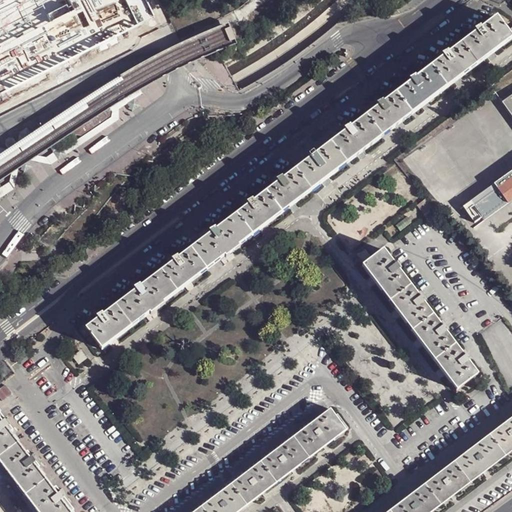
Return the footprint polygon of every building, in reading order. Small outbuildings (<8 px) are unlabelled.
[(0,0),(0,46),(96,0),(0,0)] [(511,36),(497,17),(486,25),(488,28),(483,31),(481,29),(480,27),(475,30),(476,32),(476,33),(478,35),(474,39),(472,36),(453,50),(455,53),(451,56),(448,54),(447,52),(442,55),(444,57),(446,60),(442,63),(439,60),(421,75),(423,77),(418,81),(416,78),(414,76),(410,79),(411,82),(414,84),(409,87),(407,85),(388,100),(390,102),(386,105),(384,103),(382,101),(377,105),(379,107),(381,109),(376,113),(374,110),(356,124),(358,126),(353,130),(351,128),(350,126),(344,128),(346,131),(348,134),(344,137),(342,135),(320,151),(322,154),(317,157),(315,155),(314,153),(309,155),(311,158),(313,161),(309,164),(306,162),(288,176),(290,178),(285,182),(283,179),(282,178),(277,181),(279,183),(280,186),(276,189),(274,186),(258,198),(260,201),(256,204),(254,202),(252,199),(247,203),(249,205),(251,208),(246,211),(244,209),(220,227),(222,229),(218,233),(216,230),(214,228),(209,232),(211,234),(213,236),(208,240),(206,237),(183,255),(185,258),(180,261),(179,258),(178,257),(172,260),(173,262),(175,265),(171,269),(168,266),(145,284),(147,286),(143,290),(141,287),(140,286),(134,288),(136,291),(138,293),(133,297),(132,294),(109,312),(110,314),(106,318),(104,316),(102,313),(97,317),(99,319),(101,322),(96,325),(94,323),(86,329),(100,348),(107,342),(109,345),(125,332),(123,330),(148,311),(150,314),(151,315),(165,304),(164,303),(162,300),(182,285),(184,288),(200,276),(198,273),(223,254),(225,256),(226,258),(240,247),(239,246),(237,243),(257,228),(259,231),(275,219),(273,216),(287,206),(289,208),(304,196),(302,194),(319,181),(321,183),(337,171),(335,169),(355,154),(356,156),(372,144),(370,142),(392,126),(394,128),(405,119),(403,117),(420,105),(422,107),(437,95),(435,93),(452,80),(454,83),(470,70),(468,68),(469,67),(485,55),(487,58),(502,46),(501,43),(511,36)] [(227,27),(210,35),(211,36),(209,38),(212,45),(214,44),(215,47),(232,39),(227,27)] [(511,37),(511,36),(501,43),(502,46),(511,38),(511,37)] [(469,67),(468,68),(470,70),(487,58),(485,55),(469,67)] [(144,80),(136,85),(141,93),(149,88),(144,80)] [(452,80),(435,93),(437,95),(454,83),(452,80)] [(511,94),(501,102),(502,103),(504,102),(511,112),(511,94)] [(134,97),(126,103),(132,110),(139,105),(134,97)] [(88,101),(82,106),(81,111),(90,113),(91,106),(88,101)] [(75,102),(53,117),(51,128),(54,131),(69,134),(75,102)] [(107,104),(99,110),(105,117),(113,112),(107,104)] [(420,105),(403,117),(405,119),(422,107),(420,105)] [(26,126),(18,131),(24,139),(31,133),(26,126)] [(392,126),(370,142),(372,144),(394,128),(392,126)] [(9,137),(5,139),(5,143),(7,147),(11,147),(15,144),(15,141),(13,138),(9,137)] [(27,142),(24,145),(23,148),(25,151),(29,151),(32,149),(32,146),(30,143),(27,142)] [(61,146),(53,151),(58,158),(66,153),(61,146)] [(355,154),(335,169),(337,171),(356,156),(355,154)] [(26,158),(19,163),(24,171),(31,166),(26,158)] [(470,201),(484,221),(511,200),(511,170),(476,197),(470,201)] [(319,181),(302,194),(304,196),(321,183),(319,181)] [(426,199),(418,206),(426,216),(435,210),(426,199)] [(287,206),(273,216),(275,219),(289,208),(287,206)] [(257,228),(237,243),(239,246),(259,231),(257,228)] [(376,256),(366,264),(374,274),(371,276),(383,292),(385,290),(393,300),(399,309),(397,311),(408,324),(410,323),(415,330),(420,336),(418,338),(430,354),(432,352),(437,359),(442,366),(440,368),(452,383),(454,382),(459,389),(478,374),(472,366),(470,368),(467,363),(469,362),(470,361),(468,355),(466,357),(463,358),(460,354),(462,352),(450,337),(448,338),(445,334),(447,332),(448,331),(446,325),(443,327),(441,329),(437,325),(439,323),(428,307),(426,309),(423,305),(425,303),(426,302),(424,296),(421,298),(419,300),(415,295),(417,293),(412,286),(403,275),(401,276),(398,272),(400,270),(401,269),(398,264),(396,265),(394,267),(391,263),(393,261),(385,250),(376,256)] [(372,258),(366,251),(362,254),(362,253),(359,255),(365,263),(372,258)] [(223,254),(198,273),(200,276),(225,256),(223,254)] [(371,276),(374,274),(366,264),(363,266),(371,276)] [(182,285),(162,300),(164,303),(184,288),(182,285)] [(390,302),(393,300),(385,290),(383,292),(390,302)] [(393,300),(390,302),(397,311),(399,309),(393,300)] [(123,330),(125,332),(150,314),(148,311),(123,330)] [(81,351),(73,356),(79,364),(86,358),(81,351)] [(239,511),(241,511),(255,500),(268,491),(288,476),(300,466),(320,451),(347,430),(336,416),(331,409),(320,418),(306,429),(285,444),(270,455),(253,468),(239,479),(224,490),(210,501),(195,511),(239,511)] [(0,412),(0,418),(3,422),(9,430),(12,434),(15,433),(12,429),(5,420),(0,412)] [(338,415),(336,416),(347,430),(349,429),(338,415)] [(55,491),(48,480),(40,470),(36,465),(30,458),(28,454),(12,434),(9,430),(3,422),(0,418),(0,458),(1,459),(8,469),(6,470),(19,487),(20,485),(28,495),(41,511),(71,511),(63,502),(58,494),(55,491)] [(431,511),(430,511),(446,498),(448,500),(464,488),(462,486),(479,474),(481,476),(489,469),(488,466),(505,454),(506,456),(511,451),(511,418),(508,421),(510,424),(496,434),(494,432),(476,446),(477,448),(463,459),(462,457),(447,468),(449,471),(435,481),(433,479),(415,492),(417,495),(403,505),(401,503),(389,511),(431,511)] [(508,421),(494,432),(496,434),(510,424),(508,421)] [(477,448),(476,446),(462,457),(463,459),(477,448)] [(30,453),(28,454),(30,458),(36,465),(40,470),(42,468),(38,464),(33,456),(30,453)] [(505,454),(488,466),(489,469),(506,456),(505,454)] [(447,468),(433,479),(435,481),(449,471),(447,468)] [(479,474),(462,486),(464,488),(481,476),(479,474)] [(26,497),(28,495),(20,485),(19,487),(26,497)] [(57,489),(55,491),(58,494),(63,502),(71,511),(74,511),(75,511),(66,500),(60,492),(57,489)] [(415,492),(401,503),(403,505),(417,495),(415,492)] [(41,511),(28,495),(26,497),(37,511),(41,511)] [(446,498),(430,511),(431,511),(432,511),(448,500),(446,498)]
